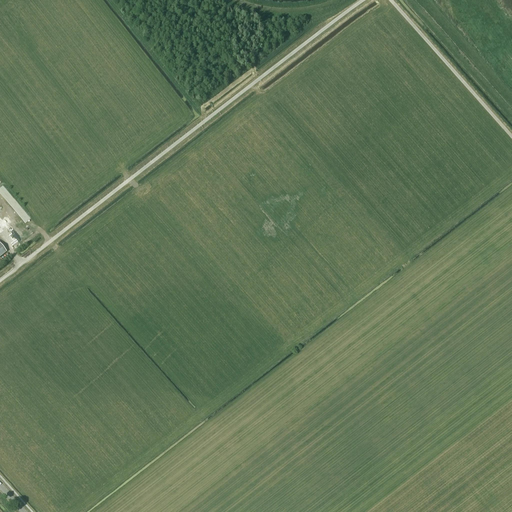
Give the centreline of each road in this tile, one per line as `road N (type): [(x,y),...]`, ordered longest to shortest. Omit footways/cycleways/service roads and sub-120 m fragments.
road 1 (unclassified): [(0,280),(363,0)]
road 2 (track): [(391,0),(511,136)]
